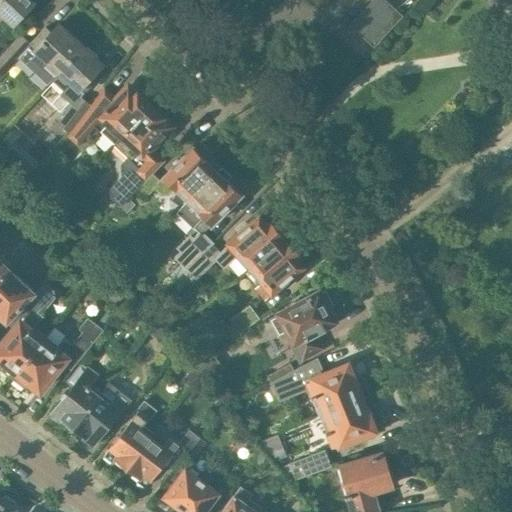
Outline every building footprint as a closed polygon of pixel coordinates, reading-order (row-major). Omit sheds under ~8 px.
[(35,4),(30,0),(0,0),(0,11),(15,26),(35,4)] [(385,0),(373,0),(351,25),(374,47),(403,16),(385,0)] [(84,47),(70,34),(71,33),(68,30),(67,31),(61,26),(62,25),(60,23),(51,32),(46,27),(31,44),(30,45),(31,46),(24,54),(52,80),(84,47)] [(0,79),(24,54),(31,46),(30,45),(31,44),(21,34),(0,56),(0,79)] [(60,125),(71,133),(92,104),(82,96),(91,86),(89,83),(105,65),(97,57),(96,58),(84,47),(52,80),(63,91),(60,93),(72,104),(63,116),(66,118),(60,125)] [(78,145),(98,124),(118,142),(151,106),(148,104),(148,101),(143,95),(138,95),(128,86),(117,98),(104,87),(92,104),(71,133),(68,136),(78,145)] [(162,144),(160,141),(173,127),(163,118),(162,113),(157,108),(153,108),(151,106),(118,142),(115,145),(128,157),(121,163),(122,176),(110,189),(110,197),(120,206),(121,206),(128,198),(138,188),(153,173),(165,161),(153,148),(154,148),(157,150),(162,144)] [(168,197),(175,190),(187,201),(218,171),(222,166),(212,156),(207,160),(194,147),(161,181),(153,173),(138,188),(146,197),(154,189),(162,197),(168,197)] [(31,164),(24,157),(17,165),(24,171),(31,164)] [(222,166),(218,171),(187,201),(188,202),(178,212),(195,228),(205,218),(212,225),(242,194),(228,181),(232,176),(222,166)] [(128,212),(135,205),(128,198),(121,206),(128,212)] [(222,250),(226,253),(218,261),(226,269),(240,256),(250,268),(286,238),(283,235),(288,230),(279,220),(274,224),(272,222),(269,224),(261,215),(251,223),(247,223),(238,231),(238,234),(228,243),(222,250)] [(84,227),(75,237),(82,244),(92,234),(84,227)] [(184,272),(214,242),(204,232),(197,239),(193,236),(180,249),(183,252),(178,258),(183,264),(171,276),(176,280),(184,272)] [(289,242),(286,238),(250,268),(273,294),(282,286),(286,287),(296,278),(296,275),(306,266),(297,257),(300,255),(297,252),(302,247),(294,238),(289,242)] [(199,280),(218,261),(226,253),(222,250),(214,242),(184,272),(192,279),(195,276),(199,280)] [(4,263),(0,267),(0,314),(7,322),(23,306),(35,294),(4,263)] [(127,269),(126,266),(116,276),(126,286),(127,284),(127,269)] [(44,318),(39,314),(41,311),(49,311),(57,300),(56,293),(49,285),(59,274),(54,269),(43,280),(46,283),(35,294),(23,306),(32,313),(25,323),(34,330),(44,318)] [(326,289),(321,292),(320,290),(278,313),(279,315),(271,320),(280,335),(288,331),(303,359),(323,348),(316,335),(326,330),(325,327),(336,321),(329,308),(335,305),(326,289)] [(124,303),(136,315),(145,306),(133,294),(124,303)] [(250,306),(234,318),(243,331),(260,319),(250,306)] [(110,308),(98,323),(104,327),(115,313),(110,308)] [(89,318),(82,327),(86,330),(73,345),(69,350),(80,359),(104,329),(89,318)] [(34,330),(25,323),(21,320),(17,326),(16,325),(5,340),(0,346),(0,358),(4,362),(1,369),(14,378),(18,373),(45,339),(34,330)] [(208,351),(186,323),(173,334),(195,362),(208,351)] [(152,333),(159,339),(165,332),(158,324),(152,333)] [(57,348),(45,339),(18,373),(14,378),(25,387),(31,383),(41,391),(53,376),(53,377),(64,364),(71,370),(80,359),(69,350),(73,345),(64,339),(57,348)] [(309,389),(307,382),(323,375),(324,372),(318,356),(293,370),(271,382),(270,383),(280,400),(309,389)] [(61,421),(64,417),(75,426),(103,391),(92,383),(99,374),(89,366),(88,368),(81,363),(67,381),(73,386),(52,414),(61,421)] [(293,370),(289,363),(267,375),(271,382),(293,370)] [(309,389),(320,415),(367,396),(371,394),(363,375),(359,377),(353,363),(347,366),(346,364),(324,372),(323,375),(307,382),(309,389)] [(194,383),(201,374),(194,366),(186,377),(194,383)] [(194,383),(197,386),(201,381),(206,382),(207,380),(201,374),(194,383)] [(114,400),(103,391),(75,426),(86,435),(84,438),(93,446),(131,399),(121,391),(114,400)] [(367,396),(320,415),(333,447),(349,440),(352,442),(374,433),(373,431),(380,429),(374,414),(378,413),(371,394),(367,396)] [(126,470),(128,467),(155,433),(144,424),(148,419),(149,420),(157,410),(145,400),(137,410),(138,412),(105,455),(114,462),(117,458),(127,466),(125,468),(126,470)] [(155,433),(128,467),(126,470),(128,471),(130,468),(140,476),(137,480),(146,487),(175,449),(185,457),(196,443),(201,436),(190,428),(182,438),(174,432),(167,441),(155,433)] [(201,447),(196,443),(185,457),(191,461),(201,447)] [(290,460),(297,477),(335,463),(328,446),(290,460)] [(253,462),(261,469),(270,458),(261,451),(253,462)] [(383,453),(341,465),(350,493),(347,494),(352,511),(380,511),(375,490),(393,485),(383,453)] [(205,511),(221,492),(187,467),(165,496),(185,511),(184,511),(205,511)] [(259,511),(261,511),(262,508),(250,499),(253,495),(241,486),(222,511),(259,511)] [(0,511),(13,511),(17,507),(16,506),(19,501),(6,493),(3,497),(0,494),(0,511)] [(300,497),(292,505),(298,511),(302,511),(309,505),(300,497)]
